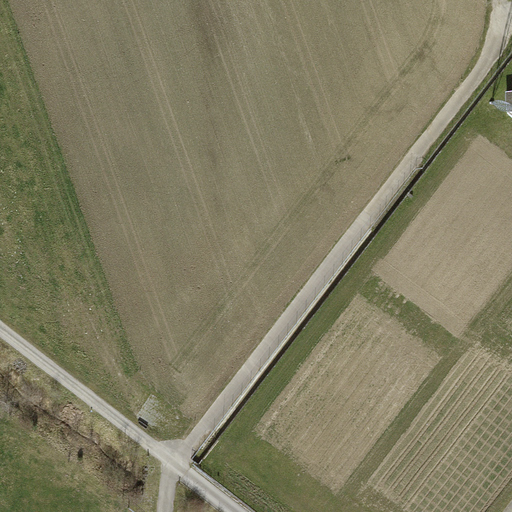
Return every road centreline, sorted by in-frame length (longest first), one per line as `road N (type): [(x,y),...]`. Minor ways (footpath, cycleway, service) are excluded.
road 1 (track): [(505,0),(501,42),(167,480),(164,511)]
road 2 (track): [(240,511),(0,327)]
